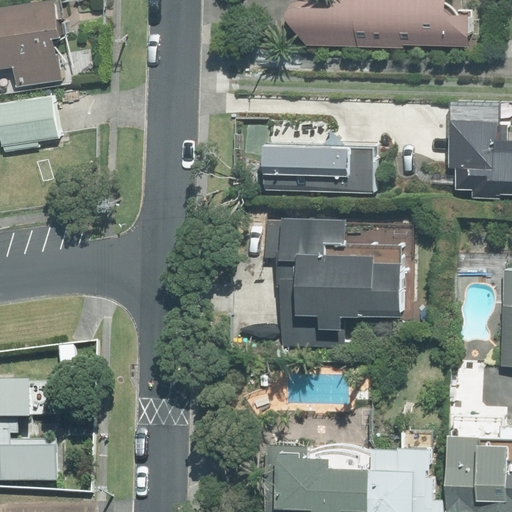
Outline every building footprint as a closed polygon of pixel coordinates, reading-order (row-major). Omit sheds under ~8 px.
[(454,0),(291,0),(291,29),(302,29),(301,44),(472,49),(473,8),(454,8),(454,0)] [(61,1),(0,9),(0,90),(66,80),(59,37),(66,36),(61,1)] [(57,95),(0,103),(0,107),(6,149),(63,141),(57,95)] [(511,138),(501,139),(502,119),(454,118),(453,166),(477,166),(476,196),(511,196),(511,138)] [(267,188),(377,191),(379,145),(268,142),(267,188)] [(352,220),(269,217),(268,260),(286,260),(284,345),(348,347),(349,311),(406,312),(408,254),(351,252),(352,220)] [(37,382),(0,381),(0,479),(61,481),(62,441),(24,440),(24,420),(36,420),(37,382)] [(511,511),(511,415),(454,414),(451,511),(511,511)] [(432,491),(433,444),(271,440),(268,511),(446,511),(447,491),(432,491)]
